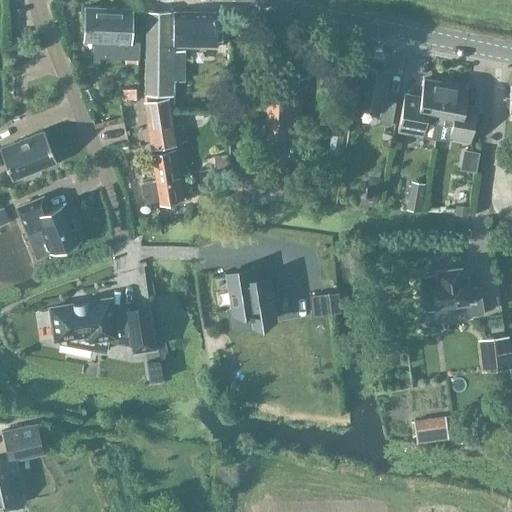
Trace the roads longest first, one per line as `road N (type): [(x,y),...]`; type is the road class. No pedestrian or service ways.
road 1 (tertiary): [(255,0),(511,54)]
road 2 (residential): [(35,0),(113,184),(121,231)]
